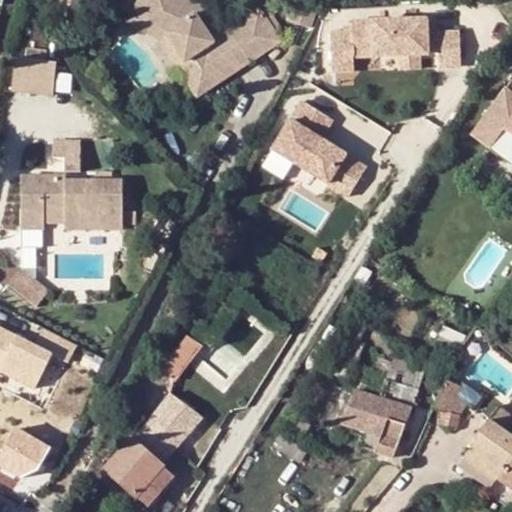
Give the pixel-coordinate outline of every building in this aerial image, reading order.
[(134,0),(127,16),(160,31),(198,80),(225,60),(211,40),(220,34),(218,31),(198,6),(184,0),(134,0)] [(253,5),(225,26),(248,56),(277,35),(253,5)] [(160,31),(127,16),(124,24),(152,37),(196,96),(248,56),(225,26),(218,31),(220,34),(211,40),(225,60),(198,80),(160,31)] [(462,19),(347,20),(347,30),(326,30),(326,70),(463,68),(462,19)] [(27,52),(27,63),(46,64),(47,54),(27,52)] [(46,64),(27,63),(15,62),(12,95),(54,97),(55,91),(57,65),(46,64)] [(74,72),(57,70),(55,91),(72,93),(74,72)] [(511,82),(474,135),(511,162),(511,82)] [(323,138),(334,118),(296,97),(262,158),(345,203),(368,163),(323,138)] [(80,142),(38,142),(37,157),(64,159),(64,173),(82,172),(80,142)] [(22,230),(45,229),(45,218),(66,218),(66,223),(105,223),(105,229),(126,229),(125,224),(137,224),(137,212),(127,213),(126,181),(58,182),(58,178),(22,177),(22,230)] [(45,218),(45,229),(105,229),(105,223),(66,223),(66,218),(45,218)] [(352,321),(336,361),(353,368),(362,348),(356,346),(364,326),(352,321)] [(41,326),(36,340),(0,326),(0,368),(0,369),(0,383),(51,403),(75,339),(41,326)] [(204,346),(187,335),(174,355),(171,360),(164,375),(177,382),(204,346)] [(372,378),(383,382),(416,392),(423,371),(405,365),(407,360),(397,356),(396,359),(391,358),(389,363),(379,360),(372,378)] [(353,368),(336,361),(330,375),(347,384),(353,368)] [(463,386),(448,380),(434,408),(443,411),(440,424),(459,429),(461,415),(469,405),(474,408),(485,396),(464,383),(463,386)] [(416,392),(383,382),(379,395),(377,401),(360,433),(378,439),(373,454),(391,460),(416,392)] [(167,399),(157,390),(141,411),(150,419),(167,399)] [(339,425),(360,433),(377,401),(353,393),(339,425)] [(430,413),(438,396),(428,393),(422,411),(430,413)] [(201,420),(170,396),(105,471),(132,497),(144,484),(149,489),(165,471),(160,467),(201,420)] [(463,460),(497,482),(511,462),(511,438),(501,431),(509,421),(498,411),(475,439),(477,441),(463,460)] [(307,427),(300,424),(288,416),(280,427),(300,439),(307,427)] [(10,425),(0,443),(0,461),(32,480),(50,448),(10,425)] [(360,433),(355,447),(373,454),(378,439),(360,433)] [(309,450),(281,434),(274,447),(302,463),(309,450)] [(497,482),(463,460),(459,466),(491,490),(497,482)] [(511,462),(497,482),(511,491),(511,462)] [(172,478),(165,471),(149,489),(144,484),(132,497),(145,509),(172,478)]
